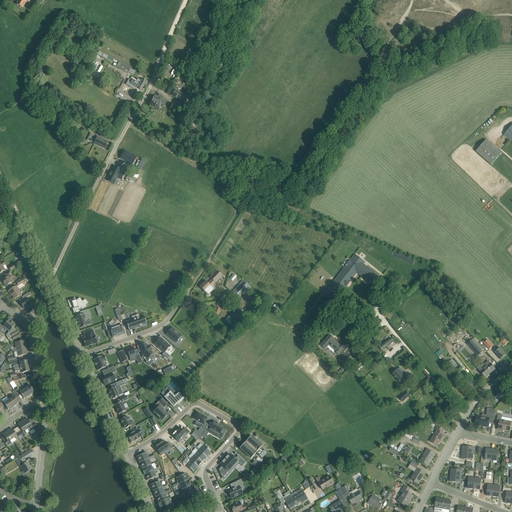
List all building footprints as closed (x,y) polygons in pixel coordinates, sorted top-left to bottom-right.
[(16,4),(22,8),(25,3),(26,4),(28,1),(29,2),(30,0),(18,0),(19,0),(16,4)] [(108,56),(104,54),(102,57),(101,57),(106,60),(111,63),(114,60),(108,56)] [(142,91),(147,82),(142,79),(141,81),(138,79),(136,83),(133,82),(131,85),(133,86),(132,88),(127,85),(124,91),(133,96),(136,91),(135,90),(136,88),(142,91)] [(175,90),(172,95),(184,102),(187,97),(175,90)] [(157,109),(159,106),(160,102),(164,104),(166,101),(158,97),(158,98),(154,96),(151,102),(154,103),(154,104),(153,107),(157,109)] [(108,142),(106,141),(97,137),(90,134),(87,140),(94,143),(105,149),(108,142)] [(511,145),(510,144),(502,153),(511,161),(511,145)] [(124,150),(120,158),(132,164),(136,156),(124,150)] [(141,170),(146,161),(142,159),(137,168),(141,170)] [(106,181),(114,185),(117,178),(121,180),(125,174),(121,172),(122,170),(114,166),(106,181)] [(337,299),(365,263),(361,260),(360,261),(357,259),(359,258),(355,255),(347,265),(347,264),(346,265),(346,266),(327,291),(337,299)] [(10,271),(22,264),(20,261),(8,267),(10,271)] [(375,286),(381,278),(367,267),(361,275),(365,278),(365,279),(366,280),(367,279),(375,286)] [(208,283),(206,281),(200,287),(204,291),(204,292),(205,292),(207,294),(209,291),(210,292),(213,289),(212,288),(214,287),(212,285),(222,276),(217,270),(210,277),(212,279),(208,283)] [(8,284),(8,285),(10,284),(10,283),(14,281),(12,278),(13,277),(10,271),(4,275),(6,278),(2,281),(5,286),(8,284)] [(243,280),(232,293),(237,297),(241,292),(244,295),(251,287),(247,283),(243,280)] [(11,294),(14,299),(22,295),(19,290),(17,287),(16,286),(8,291),(10,294),(11,294)] [(23,309),(26,307),(30,305),(26,298),(31,295),(29,292),(22,297),(23,299),(19,302),(20,304),(21,305),(23,309)] [(66,301),(67,301),(70,308),(73,307),(74,308),(72,309),(74,313),(79,311),(79,309),(81,308),(82,309),(86,306),(86,305),(88,303),(85,299),(82,301),(80,298),(76,301),(75,300),(75,298),(71,300),(66,301)] [(228,313),(230,315),(227,317),(234,325),(246,314),(239,307),(233,312),(231,311),(228,313)] [(75,318),(79,329),(88,326),(86,320),(90,319),(88,315),(89,315),(88,310),(80,312),(81,316),(75,318)] [(126,322),(129,331),(146,325),(147,325),(144,317),(143,317),(144,317),(133,321),(132,320),(126,322)] [(8,339),(12,337),(10,334),(16,331),(15,329),(13,327),(16,324),(11,320),(11,321),(9,319),(3,327),(9,332),(6,335),(8,339)] [(112,334),(113,337),(120,335),(120,334),(124,332),(122,325),(118,327),(117,323),(108,329),(110,335),(112,334)] [(182,336),(172,328),(167,335),(176,343),(182,336)] [(83,339),(85,347),(97,343),(94,335),(93,336),(91,330),(84,333),(86,338),(83,339)] [(324,349),(326,346),(333,353),(334,352),(335,352),(339,355),(345,348),(341,344),(340,345),(334,339),(334,338),(330,335),(320,346),(324,349)] [(160,338),(154,344),(164,353),(170,346),(160,338)] [(394,342),(391,338),(384,343),(387,347),(394,342)] [(483,343),(489,350),(493,346),(488,339),(485,341),(486,342),(484,343),(483,343)] [(478,356),(482,351),(473,340),(468,345),(478,356)] [(11,349),(10,351),(14,350),(26,348),(26,345),(25,345),(24,341),(15,342),(16,347),(14,348),(11,346),(10,348),(11,349)] [(141,345),(136,347),(137,350),(138,353),(141,352),(142,354),(143,356),(142,357),(147,362),(150,359),(152,361),(156,356),(151,351),(148,347),(147,347),(147,345),(141,347),(141,345)] [(132,347),(126,349),(130,358),(135,356),(138,364),(142,362),(138,353),(137,350),(134,351),(132,347)] [(14,350),(14,352),(15,357),(18,356),(27,355),(26,351),(27,350),(26,348),(14,350)] [(501,349),(496,353),(501,359),(506,355),(501,349)] [(118,353),(122,363),(128,360),(123,350),(118,353)] [(201,350),(198,354),(203,358),(207,355),(201,350)] [(94,360),(95,363),(96,366),(98,371),(106,367),(104,362),(107,360),(104,356),(102,357),(94,360)] [(13,366),(14,369),(24,367),(30,366),(29,363),(28,363),(28,360),(20,362),(20,364),(13,366)] [(477,367),(480,372),(485,377),(495,369),(491,363),(488,361),(484,365),(483,363),(477,367)] [(173,365),(163,371),(165,374),(175,369),(173,365)] [(101,378),(105,385),(113,382),(111,378),(113,377),(112,374),(116,372),(114,366),(103,371),(105,376),(101,378)] [(400,367),(392,374),(402,385),(410,377),(400,367)] [(164,380),(166,382),(169,379),(164,376),(153,382),(155,385),(164,380)] [(108,394),(111,399),(112,398),(112,399),(119,396),(123,394),(120,387),(125,384),(123,380),(116,383),(117,387),(115,388),(115,387),(108,390),(110,394),(108,394)] [(29,384),(23,387),(29,396),(33,394),(32,393),(34,392),(29,384)] [(18,389),(15,391),(18,397),(20,400),(23,398),(24,399),(26,398),(26,399),(29,396),(23,387),(19,390),(18,389)] [(12,394),(7,397),(10,402),(14,407),(17,405),(16,404),(18,403),(17,402),(20,400),(18,397),(15,391),(14,391),(12,392),(14,395),(13,395),(12,394)] [(163,396),(174,407),(179,402),(180,402),(184,398),(178,391),(173,396),(169,391),(163,396)] [(403,402),(410,396),(405,391),(399,398),(403,402)] [(1,399),(0,399),(0,403),(2,407),(5,405),(8,409),(10,408),(10,409),(14,407),(10,402),(7,397),(2,401),(1,399)] [(161,404),(153,412),(162,421),(168,415),(163,409),(168,404),(162,399),(159,402),(161,404)] [(114,406),(119,414),(126,411),(121,402),(114,406)] [(205,423),(208,418),(197,412),(193,419),(203,425),(201,429),(205,431),(208,425),(205,423)] [(477,416),(475,425),(487,427),(490,416),(489,416),(489,414),(487,413),(486,418),(477,416)] [(496,422),(499,423),(498,429),(503,430),(503,429),(510,431),(511,422),(501,420),(502,415),(498,414),(496,422)] [(120,420),(125,429),(132,425),(127,416),(120,420)] [(22,421),(24,424),(29,432),(33,429),(34,431),(38,428),(34,422),(31,425),(27,418),(22,421)] [(29,432),(24,424),(22,421),(18,425),(22,431),(19,433),(23,439),(26,437),(25,435),(29,432)] [(437,430),(430,442),(437,446),(441,440),(441,441),(445,435),(442,432),(444,429),(438,426),(440,422),(437,421),(432,423),(437,426),(435,429),(437,430)] [(214,422),(209,430),(218,435),(216,438),(221,440),(226,431),(222,429),(223,427),(219,425),(219,424),(217,423),(214,422)] [(127,436),(131,443),(135,441),(138,439),(142,437),(138,430),(136,427),(132,429),(133,431),(130,432),(131,434),(127,436)] [(175,431),(183,439),(190,432),(185,428),(183,431),(179,427),(175,431)] [(7,431),(9,434),(14,442),(19,439),(20,441),(23,439),(19,433),(16,435),(12,428),(7,431)] [(7,447),(10,445),(14,442),(9,434),(7,431),(3,434),(7,440),(4,442),(7,447)] [(175,431),(172,435),(179,443),(183,439),(175,431)] [(418,445),(421,441),(410,434),(408,438),(413,441),(412,441),(418,445)] [(240,448),(251,459),(256,453),(259,456),(263,452),(260,449),(262,446),(251,436),(240,448)] [(159,444),(166,453),(172,448),(169,443),(167,445),(164,441),(159,444)] [(387,445),(391,447),(400,453),(402,449),(405,451),(407,447),(404,445),(401,443),(398,448),(389,442),(387,445)] [(159,444),(155,447),(161,456),(166,453),(159,444)] [(200,447),(199,449),(198,450),(206,457),(208,455),(209,456),(211,453),(210,453),(210,452),(211,453),(211,452),(209,450),(208,450),(203,445),(203,446),(202,446),(202,447),(201,448),(200,447)] [(197,451),(196,452),(196,453),(195,454),(195,455),(194,455),(202,462),(202,461),(203,461),(203,460),(204,459),(206,457),(198,450),(199,449),(197,447),(195,449),(197,451)] [(398,456),(400,453),(391,447),(389,451),(398,456)] [(23,465),(20,466),(25,473),(26,473),(27,474),(29,472),(29,471),(31,469),(27,462),(26,463),(24,459),(34,453),(31,449),(19,457),(23,465)] [(435,454),(428,449),(420,461),(428,466),(435,454)] [(137,457),(136,457),(137,457),(139,463),(149,459),(150,460),(152,458),(151,456),(149,458),(148,455),(147,456),(146,453),(140,455),(137,456),(137,457)] [(239,463),(230,454),(228,456),(225,459),(235,468),(239,463)] [(190,459),(198,467),(200,464),(201,464),(201,463),(202,462),(194,455),(194,456),(193,457),(192,457),(190,458),(190,459)] [(188,457),(187,458),(188,459),(189,460),(187,462),(188,463),(187,464),(186,464),(186,465),(190,469),(191,470),(193,472),(194,471),(193,471),(194,471),(196,469),(198,467),(190,459),(190,458),(188,457)] [(150,460),(149,459),(139,463),(142,469),(151,465),(150,462),(151,462),(150,460)] [(230,473),(235,468),(225,459),(224,460),(222,462),(222,463),(220,465),(222,466),(224,468),(220,472),(222,477),(227,471),(230,473)] [(409,462),(411,463),(410,465),(416,468),(418,465),(413,461),(410,459),(409,462)] [(144,475),(154,470),(155,471),(157,470),(156,468),(154,469),(153,467),(152,467),(151,465),(142,469),(141,470),(143,472),(144,475)] [(425,473),(418,468),(411,480),(418,484),(422,477),(423,477),(425,473)] [(155,471),(154,470),(144,475),(147,480),(147,481),(156,477),(156,476),(155,474),(156,473),(155,471)] [(177,481),(178,483),(178,484),(188,480),(187,477),(186,475),(186,474),(185,474),(183,475),(182,475),(176,478),(177,481)] [(329,476),(318,482),(322,489),(328,486),(329,486),(334,484),(329,476)] [(228,491),(231,499),(242,494),(238,485),(242,483),(240,479),(233,483),(235,488),(228,491)] [(178,483),(175,484),(176,486),(177,486),(178,485),(179,488),(180,487),(181,489),(181,490),(191,486),(191,485),(189,483),(188,480),(178,484),(178,483)] [(150,486),(153,491),(162,487),(163,487),(161,484),(159,481),(160,481),(159,481),(150,485),(150,486)] [(183,492),(182,493),(183,495),(183,496),(193,492),(193,491),(192,489),(192,488),(191,487),(191,486),(181,490),(182,490),(182,491),(183,492)] [(345,486),(339,490),(343,496),(346,494),(352,505),(363,499),(358,491),(351,496),(345,486)] [(413,496),(408,492),(410,489),(405,486),(402,491),(404,492),(398,502),(407,507),(409,502),(413,495),(413,496)] [(166,494),(168,493),(167,491),(165,492),(164,490),(163,490),(162,487),(153,491),(155,497),(165,493),(166,494)] [(293,498),(296,503),(297,506),(307,499),(303,492),(301,488),(295,492),(297,495),(293,498)] [(274,493),(279,500),(283,497),(279,491),(274,493)] [(296,503),(293,498),(291,495),(288,491),(284,494),(286,498),(284,499),(286,503),(290,510),(297,506),(296,503)] [(180,496),(181,498),(184,497),(185,499),(187,501),(186,501),(187,502),(192,499),(193,499),(196,498),(196,497),(195,494),(194,494),(193,492),(183,496),(183,495),(180,496)] [(155,497),(156,497),(158,503),(157,503),(158,503),(169,498),(167,499),(166,496),(167,496),(166,494),(165,493),(155,497)] [(379,509),(384,502),(373,495),(368,503),(379,509)] [(175,509),(174,506),(172,507),(169,498),(158,503),(161,511),(163,511),(173,508),(173,509),(175,509)] [(436,498),(436,501),(434,511),(442,511),(442,509),(444,499),(436,498)] [(444,499),(442,509),(450,510),(451,501),(444,499)] [(237,511),(243,510),(246,508),(245,506),(242,507),(241,506),(244,504),(244,503),(243,500),(241,500),(240,500),(239,502),(234,504),(234,505),(230,507),(232,511),(237,511)] [(16,503),(13,506),(8,510),(9,511),(14,507),(18,511),(21,509),(16,503)] [(333,505),(329,507),(332,511),(340,511),(346,509),(342,503),(334,507),(333,505)]
